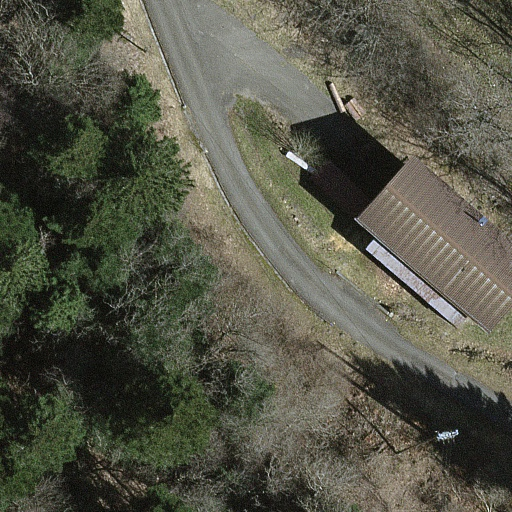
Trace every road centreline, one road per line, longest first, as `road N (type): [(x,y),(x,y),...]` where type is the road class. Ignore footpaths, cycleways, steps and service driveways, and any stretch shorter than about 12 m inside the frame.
road 1 (track): [(161,0),(248,208),(308,279),(511,421)]
road 2 (track): [(381,168),(214,35),(180,48)]
